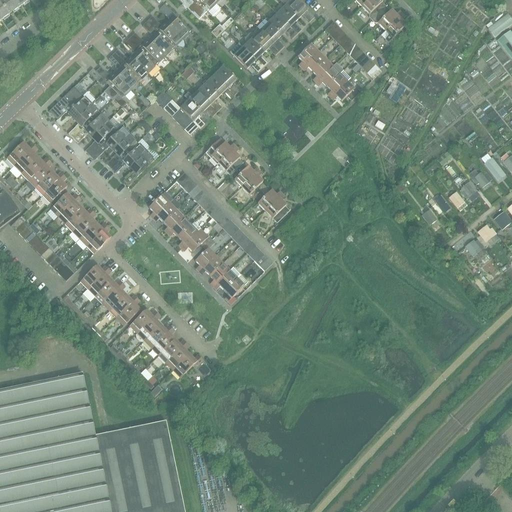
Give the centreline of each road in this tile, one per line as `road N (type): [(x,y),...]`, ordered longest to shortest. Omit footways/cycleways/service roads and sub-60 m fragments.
road 1 (residential): [(216,363),(107,245)]
road 2 (tertiary): [(17,105),(125,0)]
road 3 (residential): [(122,208),(31,120)]
